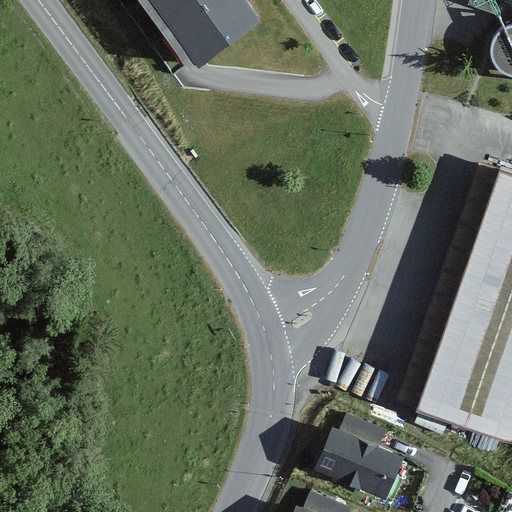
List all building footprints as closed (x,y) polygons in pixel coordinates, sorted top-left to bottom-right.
[(254,17),(241,0),(140,0),(186,65),(254,17)] [(511,0),(476,0),(476,3),(508,14),(511,0)] [(511,21),(502,26),(494,45),(495,54),(501,63),(511,67),(511,21)] [(511,168),(506,167),(422,407),(511,438),(511,168)] [(403,443),(326,411),(308,454),(385,486),(403,443)] [(335,511),(291,493),(282,511),(335,511)]
